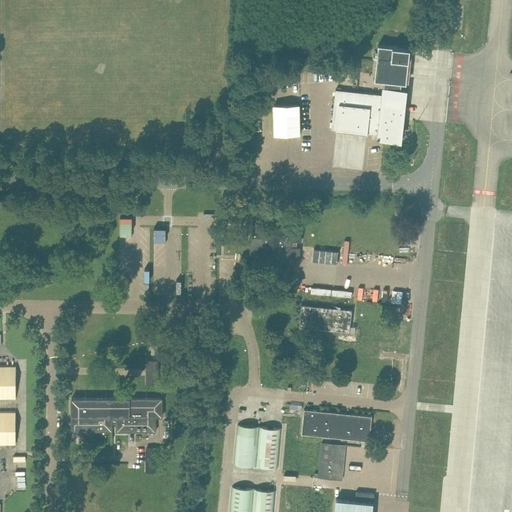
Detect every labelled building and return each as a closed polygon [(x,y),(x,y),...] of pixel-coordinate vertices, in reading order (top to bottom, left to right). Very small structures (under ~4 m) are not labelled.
[(372,138),(377,138),(379,139),(379,136),(382,137),(382,138),(399,140),(401,119),(402,119),(402,118),(406,89),(401,88),(401,82),(406,83),(408,67),(410,47),(378,44),(374,79),(384,80),(384,87),(383,94),(335,89),(331,129),(379,134),(379,136),(377,136),(372,136),(372,138)] [(221,132),(211,132),(211,145),(221,145),(221,132)] [(252,226),(251,238),(250,237),(249,255),(300,258),(300,247),(291,247),(292,240),(301,241),(302,230),(280,228),(280,227),(269,226),(268,227),(252,226)] [(299,326),(349,332),(352,309),(301,304),(299,326)] [(157,360),(147,360),(147,383),(157,383),(157,360)] [(155,416),(162,416),(162,398),(72,397),(71,430),(112,430),(112,422),(117,422),(117,430),(155,431),(155,416)] [(372,416),(304,409),(301,433),(369,440),(372,416)] [(279,457),(280,438),(281,428),(237,424),(234,464),(278,467),(279,457)] [(342,479),(343,471),(345,444),(321,442),(318,477),(342,479)] [(146,447),(146,463),(146,471),(157,471),(157,448),(146,447)] [(273,511),(275,490),(232,486),(229,511),(273,511)] [(355,500),(336,499),(334,511),(372,511),(374,493),(356,491),(355,500)]
